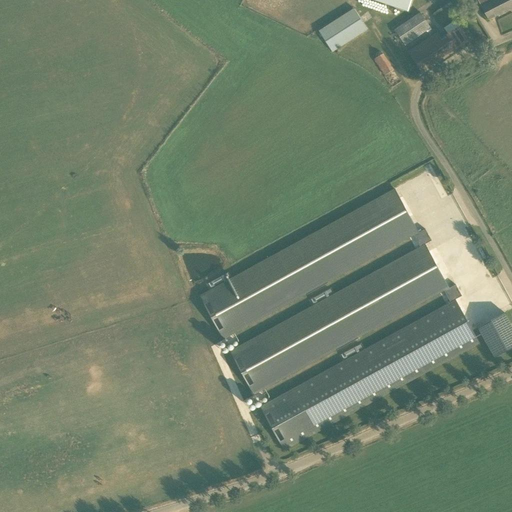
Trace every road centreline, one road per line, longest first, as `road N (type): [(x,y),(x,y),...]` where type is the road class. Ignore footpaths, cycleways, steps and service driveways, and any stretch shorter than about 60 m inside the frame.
road 1 (unclassified): [(163,511),(511,373)]
road 2 (unclassified): [(511,282),(413,119),(412,95),(432,70),(511,30)]
